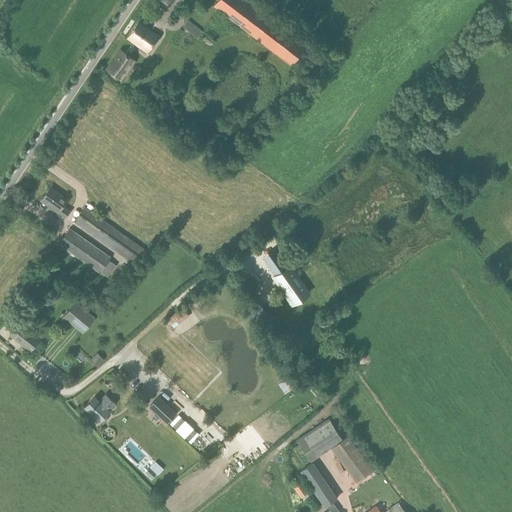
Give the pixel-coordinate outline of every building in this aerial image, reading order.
[(219,0),(214,7),(292,67),(307,49),(244,0),(219,0)] [(188,20),(183,27),(198,39),(203,31),(188,20)] [(147,51),(158,36),(139,22),(128,38),(147,51)] [(170,50),(185,34),(179,28),(164,44),(170,50)] [(206,34),(202,38),(210,45),(214,41),(206,34)] [(120,79),(133,60),(118,50),(105,68),(120,79)] [(63,206),(67,200),(50,188),(41,201),(43,202),(44,201),(57,209),(55,211),(65,218),(70,211),(63,206)] [(136,264),(145,251),(84,208),(74,221),(136,264)] [(108,277),(117,265),(68,231),(59,244),(108,277)] [(294,301),(306,293),(289,267),(288,268),(280,257),(269,264),(276,275),(274,276),(283,290),(285,288),(294,301)] [(38,301),(42,305),(50,299),(46,294),(38,301)] [(81,331),(93,319),(75,302),(63,315),(81,331)] [(287,304),(280,306),(282,314),(289,312),(287,304)] [(180,309),(163,320),(169,328),(185,318),(180,309)] [(19,323),(10,335),(31,351),(40,339),(19,323)] [(96,356),(89,363),(93,367),(100,360),(96,356)] [(283,378),(274,384),(282,395),(290,388),(283,378)] [(106,394),(99,401),(94,397),(85,407),(100,421),(103,424),(108,419),(106,417),(111,412),(110,411),(116,404),(106,394)] [(178,414),(159,396),(148,407),(167,425),(178,414)] [(304,464),(326,450),(350,486),(366,474),(342,438),(337,441),(323,420),(293,440),(302,453),(299,456),(304,464)] [(189,429),(180,437),(192,450),(201,442),(189,429)] [(300,474),(325,508),(337,499),(313,465),(300,474)] [(221,476),(226,483),(232,478),(227,471),(221,476)]
